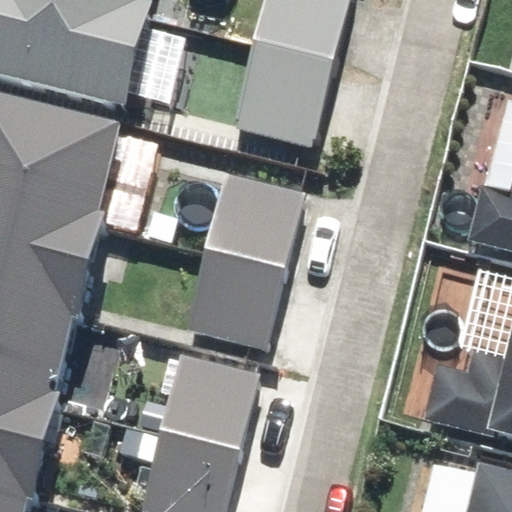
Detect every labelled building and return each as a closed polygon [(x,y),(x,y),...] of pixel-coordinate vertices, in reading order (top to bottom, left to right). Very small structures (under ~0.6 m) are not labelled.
[(0,0),(0,88),(139,123),(162,28),(147,24),(45,0),(0,0)] [(54,0),(138,20),(142,0),(54,0)] [(277,0),(265,48),(346,69),(363,0),(277,0)] [(265,48),(243,132),(324,153),(346,69),(265,48)] [(0,97),(0,196),(116,224),(138,130),(0,97)] [(235,180),(216,258),(295,277),(314,199),(235,180)] [(0,196),(0,295),(94,318),(116,224),(0,196)] [(511,203),(486,197),(473,249),(511,259),(511,203)] [(216,258),(197,336),(276,355),(295,277),(216,258)] [(0,295),(0,394),(72,411),(94,318),(0,295)] [(503,439),(511,440),(511,360),(481,353),(474,380),(443,373),(430,425),(502,443),(503,439)] [(250,459),(269,381),(189,361),(170,439),(250,459)] [(0,394),(0,492),(50,505),(72,411),(0,394)] [(236,511),(250,459),(170,439),(151,511),(236,511)] [(511,511),(511,473),(493,469),(491,478),(443,466),(431,511),(511,511)] [(0,492),(0,511),(48,511),(50,505),(0,492)]
